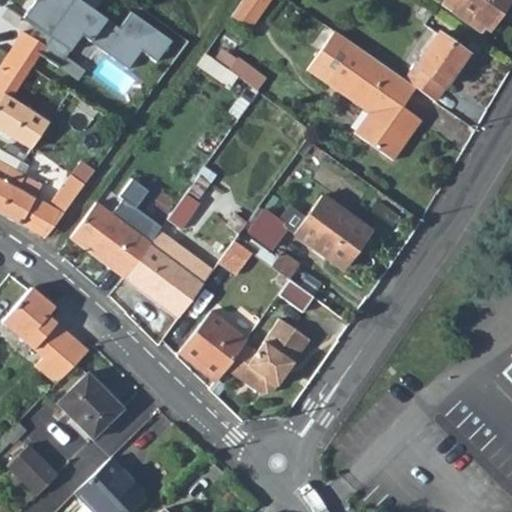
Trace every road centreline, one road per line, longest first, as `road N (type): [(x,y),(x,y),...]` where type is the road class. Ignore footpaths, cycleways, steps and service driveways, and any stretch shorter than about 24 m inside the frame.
road 1 (residential): [(511,119),(278,464)]
road 2 (residential): [(0,240),(38,262),(239,449),(278,464)]
road 3 (unknown): [(152,368),(29,511)]
